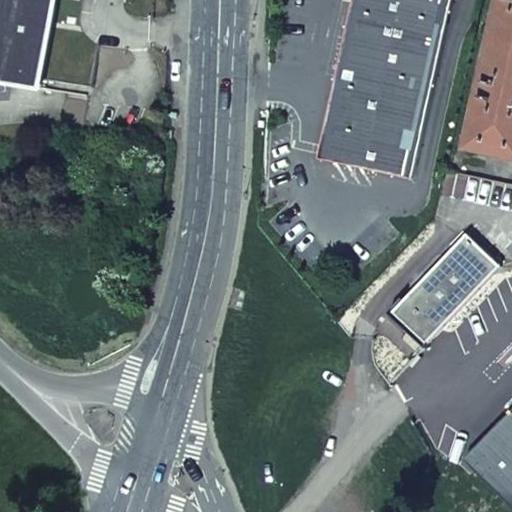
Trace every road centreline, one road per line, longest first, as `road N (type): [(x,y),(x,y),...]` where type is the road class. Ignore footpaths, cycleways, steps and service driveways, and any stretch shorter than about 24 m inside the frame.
road 1 (tertiary): [(170,374),(202,236),(219,0)]
road 2 (motorway): [(14,372),(98,474),(133,492)]
road 3 (motorway): [(170,374),(72,388),(14,372)]
road 4 (unclassified): [(213,511),(170,374)]
road 5 (tertiary): [(133,492),(170,374)]
